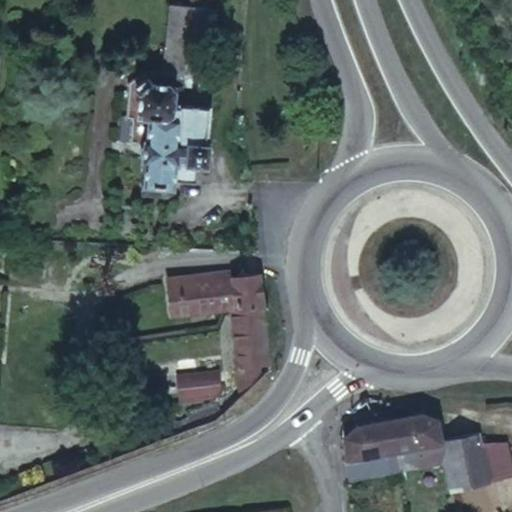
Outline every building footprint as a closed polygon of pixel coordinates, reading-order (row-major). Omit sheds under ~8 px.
[(160,97),(194,100),(206,102),(213,8),(169,4),(162,78),(160,97)] [(191,131),(194,100),(160,97),(162,78),(157,74),(154,73),(150,72),(145,73),(142,78),(140,108),(133,109),(131,129),(114,128),(113,150),(139,152),(136,181),(170,185),(173,171),(187,173),(190,151),(199,152),(200,132),(191,131)] [(280,361),(260,254),(228,259),(234,299),(226,300),(235,360),(257,356),(259,366),(280,361)] [(169,309),(226,300),(234,299),(228,259),(162,269),(169,309)] [(217,369),(174,374),(178,405),(221,399),(217,369)] [(406,454),(410,476),(454,470),(465,511),(500,511),(494,473),(511,470),(511,448),(490,451),(487,440),(460,443),(443,438),(441,425),(429,420),(391,424),(394,457),(406,454)] [(351,483),(410,476),(406,454),(394,457),(391,424),(367,425),(348,447),(351,483)]
